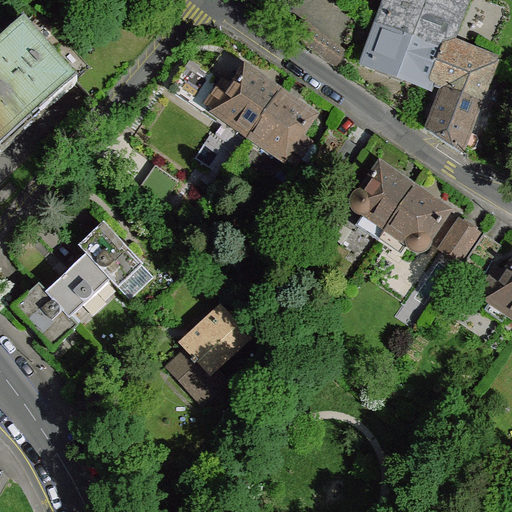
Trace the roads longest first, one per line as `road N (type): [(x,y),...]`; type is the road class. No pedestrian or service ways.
road 1 (residential): [(511,199),(454,169),(213,0)]
road 2 (residential): [(208,0),(0,245)]
road 3 (tertiary): [(0,373),(40,420),(89,511)]
